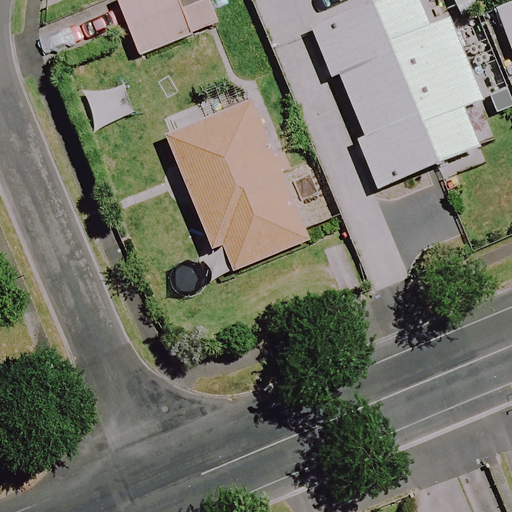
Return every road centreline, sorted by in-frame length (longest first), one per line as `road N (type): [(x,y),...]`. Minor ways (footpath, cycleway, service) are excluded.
road 1 (residential): [(0,106),(158,493)]
road 2 (tertiary): [(158,493),(511,345)]
